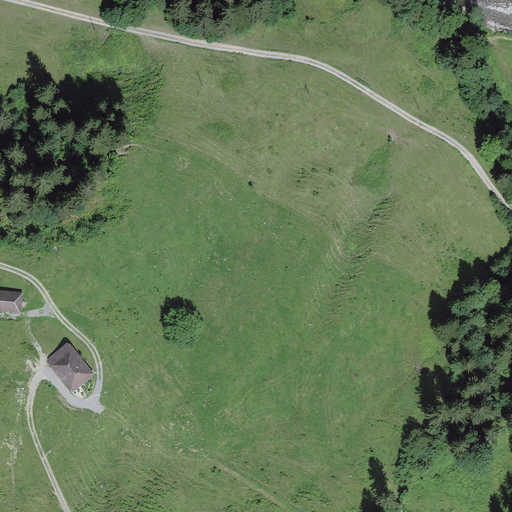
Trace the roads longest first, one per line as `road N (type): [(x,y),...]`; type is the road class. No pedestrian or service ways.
road 1 (track): [(2,0),(332,70),(447,140),(511,215)]
road 2 (track): [(68,511),(39,440),(35,391),(41,382),(76,403),(95,402),(99,352),(39,282),(0,268)]
road 3 (track): [(95,402),(292,511)]
